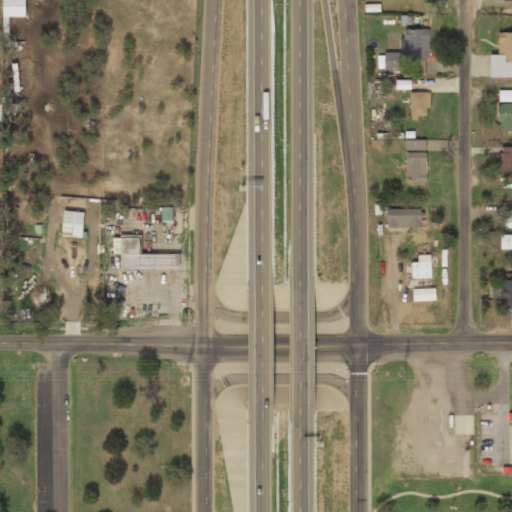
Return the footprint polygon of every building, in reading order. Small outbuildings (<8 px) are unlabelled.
[(2,0),(2,18),(24,18),(24,0),(2,0)] [(404,31),(404,55),(383,55),(384,70),(402,70),(402,62),(411,62),(411,70),(427,70),(427,31),(404,31)] [(497,56),(489,56),(490,76),(511,76),(511,34),(497,34),(497,56)] [(511,90),(498,90),(498,101),(511,101),(511,90)] [(428,92),(409,92),(409,118),(428,118),(428,92)] [(511,131),(511,105),(496,105),(496,131),(511,131)] [(425,183),(425,141),(405,141),(405,183),(425,183)] [(498,172),(511,172),(511,147),(498,147),(498,172)] [(160,221),(171,220),(171,207),(160,208),(160,221)] [(420,210),(386,210),(386,228),(420,228),(420,210)] [(83,213),(63,213),(62,238),(82,238),(83,213)] [(511,236),(501,236),(501,249),(511,249),(511,236)] [(177,256),(139,255),(139,238),(119,238),(119,270),(177,270),(177,256)] [(430,278),(430,256),(418,256),(418,263),(411,263),(411,278),(430,278)] [(511,279),(499,279),(499,309),(511,309),(511,279)]
